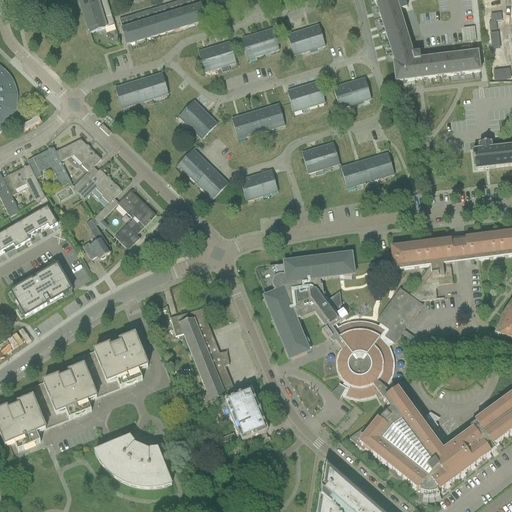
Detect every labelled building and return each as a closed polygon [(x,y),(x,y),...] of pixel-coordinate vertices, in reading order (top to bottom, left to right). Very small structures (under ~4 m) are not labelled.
[(89,31),(90,34),(114,27),(106,0),(78,0),(79,3),(82,3),(83,8),(81,9),(84,17),(86,16),(88,22),(85,23),(88,32),(89,31)] [(374,0),(394,64),(393,64),(396,84),(419,81),(474,74),(480,74),(478,54),(419,61),(418,55),(412,55),(399,11),(407,9),(403,0),(374,0)] [(193,23),(194,26),(197,25),(202,23),(202,22),(205,21),(201,7),(193,9),(185,12),(189,25),(193,23)] [(179,28),(179,30),(182,29),(188,28),(187,25),(189,25),(185,12),(177,14),(169,16),(173,29),(179,28)] [(154,21),(158,37),(159,36),(158,34),(164,32),(165,35),(166,34),(174,32),(173,30),(173,29),(169,16),(161,19),(154,21)] [(138,26),(143,41),(145,41),(144,38),(150,36),(151,39),(158,37),(154,21),(146,23),(138,26)] [(122,31),(126,45),(130,44),(130,45),(131,45),(130,42),(134,41),(135,41),(136,43),(143,41),(138,26),(130,28),(122,31)] [(303,32),(309,53),(310,53),(309,50),(316,48),(316,51),(325,48),(319,27),(303,32)] [(257,35),(264,57),(263,54),(270,52),(270,55),(279,52),(273,31),(257,35)] [(287,37),(294,58),(293,55),(300,53),(301,56),(309,53),(303,32),(287,37)] [(241,40),(248,61),(247,59),(254,57),(255,59),(264,57),(257,35),(241,40)] [(498,36),(490,37),(491,45),(499,45),(498,36)] [(214,49),(220,70),(221,70),(220,67),(227,65),(227,68),(236,65),(230,44),(214,49)] [(198,54),(204,75),(205,74),(204,72),(211,70),(212,72),(220,70),(214,49),(198,54)] [(14,96),(17,96),(17,94),(17,93),(16,91),(16,89),(15,88),(14,86),(14,84),(13,83),(12,81),(11,80),(10,78),(8,76),(7,74),(6,73),(3,71),(2,70),(0,68),(0,133),(1,132),(1,131),(3,129),(6,127),(7,126),(5,123),(10,116),(15,114),(16,110),(13,106),(14,96)] [(502,72),(495,73),(496,82),(503,81),(502,72)] [(146,80),(153,101),(152,99),(159,97),(160,99),(168,96),(162,75),(146,80)] [(131,85),(137,106),(137,103),(143,101),(144,104),(153,101),(146,80),(131,85)] [(349,85),(355,106),(355,103),(361,101),(362,104),(371,101),(365,80),(349,85)] [(303,88),(309,109),(310,109),(309,107),(316,105),(316,107),(325,105),(319,83),(303,88)] [(115,90),(121,111),(122,111),(121,108),(128,106),(129,109),(137,106),(131,85),(115,90)] [(333,90),(339,111),(340,110),(339,108),(346,106),(347,108),(355,106),(349,85),(333,90)] [(287,93),(294,114),(293,112),(300,110),(301,112),(309,109),(303,88),(287,93)] [(178,118),(190,130),(205,114),(194,103),(187,110),(178,118)] [(279,106),(263,111),(269,132),(269,130),(275,128),(276,130),(285,127),(279,108),(279,106)] [(255,113),(247,116),(254,137),(253,134),(260,132),(261,135),(269,132),(263,111),(255,113)] [(190,130),(202,142),(217,126),(205,114),(190,130)] [(247,116),(232,121),(238,142),(238,139),(244,137),(245,139),(254,137),(247,116)] [(82,166),(89,174),(94,168),(101,161),(81,141),(56,153),(61,163),(74,157),(83,165),(82,166)] [(511,147),(491,150),(491,143),(488,144),(482,144),(479,145),(480,151),(472,152),(474,171),(511,167),(511,147)] [(317,150),(324,171),(323,168),(330,166),(331,169),(340,166),(333,145),(317,150)] [(51,168),(62,189),(71,184),(61,163),(56,153),(56,154),(54,149),(27,162),(29,167),(37,180),(41,177),(40,174),(51,168)] [(302,154),(308,176),(309,176),(308,173),(315,171),(315,174),(324,171),(317,150),(302,154)] [(183,172),(189,179),(191,177),(205,163),(193,151),(177,167),(178,167),(179,166),(184,170),(183,172)] [(372,160),(379,181),(378,179),(385,177),(386,179),(394,177),(388,155),(372,160)] [(356,165),(363,186),(363,184),(369,182),(370,184),(379,181),(372,160),(356,165)] [(201,190),(203,188),(216,174),(205,163),(191,177),(196,182),(194,184),(201,190)] [(341,170),(347,191),(348,191),(347,188),(354,186),(354,189),(363,186),(356,165),(341,170)] [(29,167),(2,180),(11,198),(17,195),(16,192),(27,187),(28,189),(35,204),(45,199),(36,180),(37,180),(29,167)] [(102,198),(109,205),(115,200),(122,193),(100,172),(93,179),(92,179),(78,194),(84,203),(96,191),(102,197),(102,198)] [(256,177),(262,199),(262,198),(262,196),(268,194),(269,196),(278,194),(271,172),(256,177)] [(206,195),(213,201),(228,186),(216,174),(203,188),(208,193),(206,195)] [(74,188),(78,194),(92,179),(87,175),(74,188)] [(0,176),(0,200),(10,219),(19,214),(11,198),(2,180),(0,176)] [(240,182),(246,203),(247,203),(246,201),(253,199),(254,201),(262,199),(256,177),(240,182)] [(126,227),(114,239),(121,245),(128,252),(140,240),(137,237),(145,229),(156,217),(131,193),(120,203),(117,206),(132,221),(133,221),(135,219),(139,224),(131,232),(126,227)] [(94,220),(97,226),(98,226),(102,221),(112,211),(107,207),(94,220)] [(0,249),(11,243),(15,250),(30,242),(26,235),(46,224),(50,231),(57,227),(58,226),(48,209),(47,209),(30,219),(13,229),(0,235),(0,249)] [(82,249),(91,262),(97,258),(99,261),(101,261),(103,261),(105,259),(105,257),(110,254),(106,248),(108,246),(95,228),(97,226),(94,220),(86,225),(97,242),(90,247),(89,245),(82,249)] [(387,347),(392,343),(395,346),(423,307),(420,305),(421,303),(437,301),(436,292),(439,287),(453,285),(451,269),(450,269),(449,265),(511,257),(511,301),(511,303),(501,318),(497,328),(495,335),(511,339),(511,235),(505,236),(504,235),(486,237),(486,238),(475,240),(475,238),(441,242),(442,244),(430,245),(430,244),(412,246),(412,248),(400,249),(400,248),(391,249),(393,268),(398,268),(398,272),(429,268),(409,297),(400,290),(378,320),(376,323),(380,325),(379,328),(376,327),(373,326),(369,325),(365,324),(362,324),(359,324),(356,324),(353,324),(350,325),(347,325),(344,326),(342,327),(338,329),(335,324),(339,321),(335,315),(339,312),(339,308),(341,308),(339,294),(326,303),(324,300),(322,287),(320,287),(320,282),(328,281),(328,279),(343,277),(343,279),(352,278),(352,274),(355,274),(353,257),(349,258),(349,254),(340,255),(340,256),(325,258),(325,257),(309,259),(309,260),(295,262),(295,261),(286,262),(286,266),(283,266),(284,274),(283,277),(283,276),(281,276),(279,276),(279,277),(277,277),(276,278),(275,279),(274,280),(273,281),(273,283),(272,284),(272,286),(272,287),(273,289),(274,290),(275,292),(273,293),(265,296),(267,300),(263,301),(267,309),(268,309),(273,322),(272,322),(278,337),(279,336),(285,351),(284,351),(287,360),(291,358),(292,362),(307,355),(306,352),(309,351),(306,342),(305,343),(299,328),(300,328),(297,321),(299,319),(300,321),(315,315),(326,330),(322,333),(328,342),(329,341),(333,345),(335,343),(342,352),(340,354),(339,356),(338,357),(337,359),(337,361),(336,363),(336,364),(336,367),(336,369),(336,372),(337,374),(338,377),(339,379),(340,381),(342,383),(344,385),(342,387),(339,386),(341,388),(336,393),(342,397),(340,400),(342,397),(347,400),(353,401),(359,402),(365,402),(371,400),(376,398),(386,415),(380,420),(381,422),(380,423),(378,421),(376,422),(375,421),(349,440),(363,451),(364,451),(363,451),(364,449),(369,453),(371,451),(374,453),(372,455),(378,459),(378,458),(383,462),(382,463),(407,483),(408,482),(413,486),(412,487),(418,491),(419,490),(420,491),(419,493),(422,494),(425,495),(428,496),(432,495),(435,495),(438,493),(437,492),(438,491),(439,492),(449,485),(448,484),(453,481),(454,482),(465,474),(464,473),(469,469),(469,470),(480,462),(479,461),(484,458),(485,459),(491,455),(485,447),(490,444),(492,447),(498,443),(497,442),(502,439),(503,439),(511,432),(511,396),(501,404),(501,405),(497,408),(496,407),(485,415),(486,416),(481,420),(480,419),(475,423),(475,424),(471,428),(470,426),(444,445),(433,431),(438,427),(435,423),(440,420),(430,414),(424,418),(413,403),(409,406),(405,401),(404,402),(400,397),(401,396),(397,390),(391,395),(385,390),(387,388),(388,387),(390,385),(391,382),(392,380),(394,373),(394,367),(393,361),(392,354),(389,349),(387,347)] [(58,267),(11,294),(25,319),(72,292),(58,267)] [(404,288),(402,291),(408,295),(410,293),(412,289),(406,285),(404,288)] [(198,397),(202,408),(211,404),(235,394),(225,369),(229,367),(227,354),(219,355),(202,311),(171,320),(175,338),(183,336),(207,394),(198,397)] [(9,447),(14,460),(15,460),(9,446),(14,444),(18,453),(40,444),(37,435),(91,413),(88,404),(142,382),(139,373),(148,369),(135,337),(120,343),(121,346),(110,350),(109,347),(71,362),(75,371),(69,374),(70,377),(59,381),(58,378),(20,394),(24,403),(18,405),(19,408),(8,412),(7,409),(0,412),(0,435),(5,448),(9,447)] [(210,446),(214,456),(237,446),(236,445),(242,443),(267,433),(251,392),(236,398),(234,399),(225,402),(232,419),(234,424),(239,436),(234,438),(233,436),(210,446)] [(168,488),(172,487),(157,451),(148,452),(146,451),(147,449),(138,446),(138,448),(136,447),(130,439),(94,454),(96,457),(97,459),(99,462),(100,465),(101,467),(104,469),(105,471),(107,473),(110,476),(111,477),(113,479),(115,480),(118,482),(120,483),(123,485),(126,486),(129,487),(132,488),(133,489),(137,490),(139,490),(143,491),(145,491),(149,491),(151,491),(154,491),(156,490),(160,490),(162,489),(166,488),(168,488)] [(380,511),(378,510),(324,463),(316,511),(380,511)]
